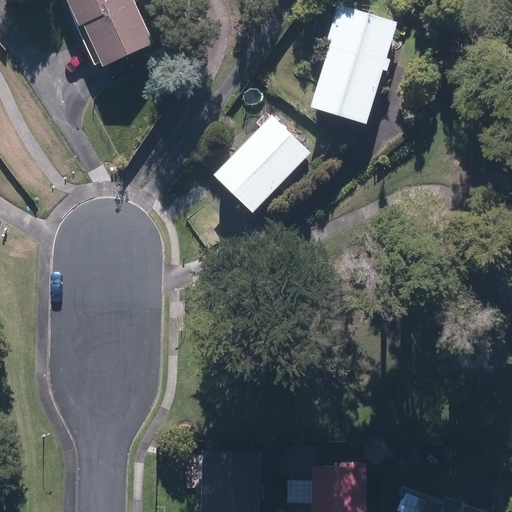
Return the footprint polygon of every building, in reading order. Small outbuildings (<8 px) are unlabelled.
[(155,34),(137,0),(67,0),(100,62),(155,34)] [(373,113),(398,12),(347,0),(322,101),(373,113)] [(315,147),(278,112),(227,165),(264,200),(315,147)] [(264,511),(266,450),(212,448),(210,511),(264,511)] [(370,511),(369,455),(319,456),(320,511),(370,511)] [(405,479),(394,511),(484,511),(486,506),(405,479)]
